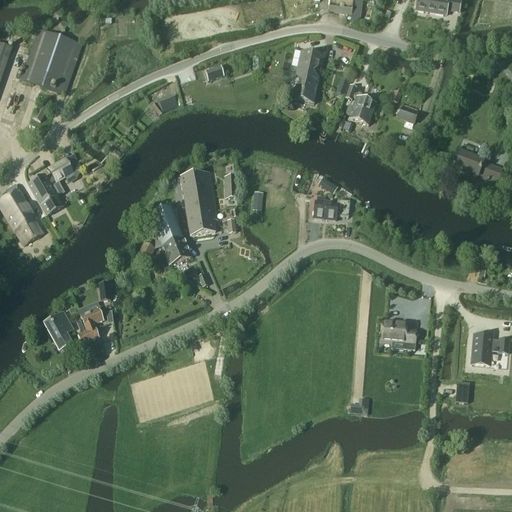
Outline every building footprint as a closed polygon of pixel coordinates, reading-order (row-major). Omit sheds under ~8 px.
[(351,17),(353,0),(335,0),(335,1),(330,0),(328,13),(333,14),(351,17)] [(458,14),(460,1),(454,0),(448,0),(448,1),(440,0),(418,0),(416,12),(445,17),(446,12),(458,14)] [(64,97),(81,46),(39,32),(21,82),(64,97)] [(301,53),(295,78),(301,85),(313,74),(323,65),(325,58),(301,53)] [(205,73),(208,82),(223,78),(220,68),(205,73)] [(292,92),(290,100),(314,106),(319,83),(313,74),(301,85),(292,92)] [(336,96),(344,99),(349,82),(341,80),(336,96)] [(352,102),(356,90),(350,87),(345,99),(352,102)] [(398,106),(401,96),(393,93),(389,102),(398,106)] [(353,111),(372,118),(375,108),(356,101),(354,108),(349,106),(348,111),(352,112),(353,111)] [(40,124),(47,112),(42,109),(35,121),(40,124)] [(414,125),(417,116),(402,110),(399,120),(414,125)] [(368,128),(372,118),(353,111),(352,112),(348,111),(346,115),(350,117),(349,121),(368,128)] [(496,185),(500,175),(482,167),(483,164),(470,159),(474,149),(464,145),(455,169),(496,185)] [(45,178),(29,187),(33,194),(46,218),(63,209),(57,199),(64,195),(58,184),(65,180),(73,175),(66,161),(48,171),(52,179),(47,182),(45,178)] [(100,167),(91,172),(94,178),(104,173),(100,167)] [(213,221),(217,221),(209,176),(182,180),(190,238),(215,234),(213,221)] [(227,190),(224,190),(225,202),(236,201),(235,180),(227,180),(227,190)] [(323,180),(318,187),(328,194),(332,186),(323,180)] [(28,247),(46,236),(17,187),(7,193),(9,198),(0,203),(0,209),(15,235),(20,232),(28,247)] [(313,220),(336,223),(336,218),(348,220),(350,204),(337,202),(337,206),(315,204),(313,220)] [(254,204),(253,213),(262,214),(263,205),(254,204)] [(162,249),(183,241),(171,209),(150,216),(160,242),(149,246),(145,244),(137,257),(148,263),(155,250),(162,248),(162,249)] [(234,222),(227,223),(228,232),(235,231),(234,222)] [(190,260),(183,241),(162,249),(169,268),(190,260)] [(148,273),(133,276),(135,287),(150,284),(148,273)] [(208,287),(203,277),(199,279),(203,289),(208,287)] [(108,287),(99,288),(101,304),(110,303),(108,287)] [(81,347),(99,340),(94,328),(104,324),(99,312),(86,317),(83,311),(78,313),(86,334),(85,335),(81,336),(77,338),(81,347)] [(73,333),(65,318),(48,328),(53,336),(51,338),(55,346),(58,345),(61,352),(71,346),(67,340),(66,337),(73,333)] [(80,323),(76,325),(81,336),(85,335),(80,323)] [(406,326),(382,324),(381,344),(392,345),(392,351),(414,353),(416,333),(406,332),(406,326)] [(489,351),(497,351),(496,355),(507,356),(509,342),(500,341),(500,343),(492,342),(492,336),(483,335),(483,338),(474,337),(472,360),(488,361),(489,351)] [(467,406),(468,398),(456,397),(455,405),(467,406)]
